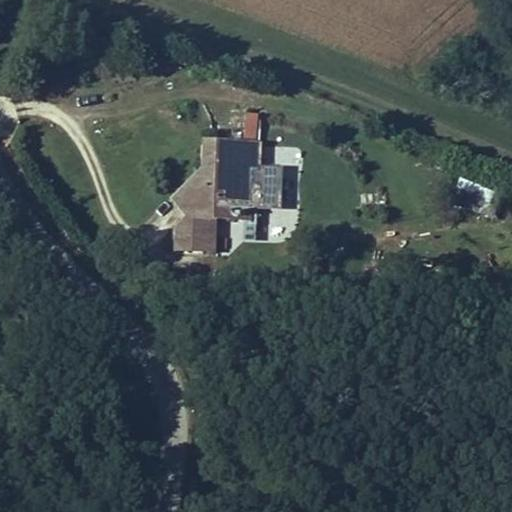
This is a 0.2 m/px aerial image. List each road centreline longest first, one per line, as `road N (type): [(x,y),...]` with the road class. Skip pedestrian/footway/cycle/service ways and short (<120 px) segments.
road 1 (track): [(102,0),(511,158)]
road 2 (unclassified): [(162,511),(172,412),(151,358),(124,317),(0,182)]
